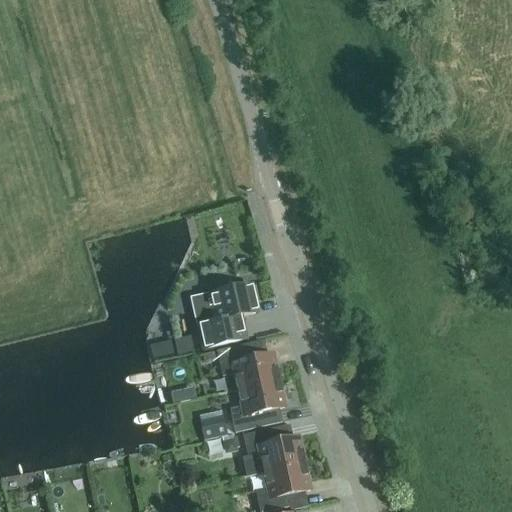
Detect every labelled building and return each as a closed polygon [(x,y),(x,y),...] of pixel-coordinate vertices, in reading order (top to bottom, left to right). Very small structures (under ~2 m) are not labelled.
[(234,319),(257,314),(251,287),(238,290),(237,285),(221,289),(222,293),(210,296),(214,313),(195,317),(203,351),(239,343),(234,319)] [(249,361),(246,346),(217,352),(222,378),(234,375),(237,392),(278,382),(272,356),(249,361)] [(213,360),(212,353),(202,356),(204,363),(213,360)] [(261,414),(284,409),(278,382),(237,392),(241,408),(229,411),(235,434),(264,428),(261,414)] [(275,444),(272,430),(243,437),(248,461),(259,458),(263,474),(304,465),(298,439),(275,444)] [(310,492),(304,465),(263,474),(267,491),(255,493),(259,511),(275,511),(289,509),(287,497),(310,492)]
